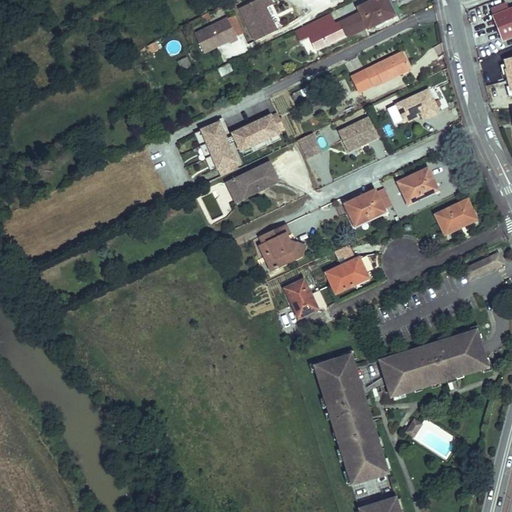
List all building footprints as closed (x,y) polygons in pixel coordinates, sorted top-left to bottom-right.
[(272,5),(269,0),(256,0),(239,8),(255,41),(276,31),(265,8),(272,5)] [(386,0),(374,0),(357,8),(359,12),(367,27),(368,29),(394,16),(386,0)] [(490,9),(492,16),(508,10),(505,2),(490,9)] [(502,41),(511,36),(511,8),(508,10),(492,16),(502,41)] [(367,27),(359,12),(339,22),(346,37),(367,27)] [(207,13),(201,16),(203,21),(210,18),(207,13)] [(334,25),(329,14),(295,30),(301,42),(310,38),(316,52),(346,37),(339,22),(334,25)] [(227,19),(194,34),(204,53),(228,41),(230,43),(237,40),(227,19)] [(174,41),(167,47),(174,54),(181,48),(174,41)] [(155,42),(148,46),(152,52),(158,49),(155,42)] [(401,53),(365,70),(372,86),(390,77),(398,73),(399,75),(410,70),(401,53)] [(181,71),(191,67),(187,57),(177,61),(181,71)] [(228,64),(218,69),(222,76),(232,71),(228,64)] [(508,75),(505,64),(500,65),(503,76),(508,75)] [(359,92),(372,86),(365,70),(351,77),(359,92)] [(428,90),(395,105),(402,120),(406,119),(416,114),(419,113),(423,120),(438,113),(428,90)] [(310,112),(320,108),(318,102),(308,107),(310,112)] [(270,117),(270,116),(232,134),(233,136),(236,142),(240,151),(250,147),(252,152),(257,150),(254,145),(264,140),(267,146),(271,144),(268,138),(278,133),(284,129),(277,114),(270,117)] [(221,176),(237,169),(234,162),(235,162),(228,146),(226,139),(222,132),(227,130),(222,118),(217,120),(218,123),(201,130),(207,143),(212,156),(217,169),(218,169),(221,176)] [(369,118),(338,132),(347,153),(359,147),(358,144),(368,140),(370,143),(378,139),(369,118)] [(207,143),(201,130),(194,133),(200,146),(207,143)] [(281,139),(278,133),(268,138),(271,144),(281,139)] [(312,133),(298,140),(306,159),(321,152),(312,133)] [(236,142),(233,136),(226,139),(228,146),(236,142)] [(267,146),(264,140),(254,145),(257,150),(267,146)] [(212,156),(207,143),(200,146),(205,159),(212,156)] [(250,147),(240,151),(243,157),(252,152),(250,147)] [(210,172),(217,169),(212,156),(205,159),(210,172)] [(233,180),(242,199),(278,182),(269,163),(233,180)] [(427,169),(398,183),(407,202),(424,194),(425,196),(437,190),(427,169)] [(236,202),(242,199),(233,180),(226,183),(236,202)] [(383,190),(376,194),(382,209),(390,205),(383,190)] [(372,218),(384,212),(382,209),(376,194),(374,191),(344,205),(353,224),(371,216),(372,218)] [(407,202),(408,204),(425,196),(424,194),(407,202)] [(467,200),(435,215),(444,235),(461,227),(459,223),(474,215),(467,200)] [(459,223),(461,227),(476,220),(474,215),(459,223)] [(353,224),(354,226),(372,218),(371,216),(353,224)] [(291,235),(287,224),(259,237),(263,245),(259,247),(263,254),(287,263),(302,256),(306,246),(296,243),(295,243),(291,245),(288,237),(291,235)] [(341,266),(355,260),(348,245),(335,251),(341,266)] [(465,269),(469,279),(503,263),(498,253),(465,269)] [(287,263),(263,254),(270,271),(287,263)] [(341,266),(326,273),(335,294),(355,284),(368,278),(358,258),(355,260),(341,266)] [(284,289),(298,318),(309,313),(308,311),(316,307),(303,280),(284,289)] [(381,359),(379,360),(391,396),(394,396),(395,399),(407,395),(405,392),(415,389),(416,391),(423,389),(422,386),(453,376),(452,374),(456,372),(457,377),(464,375),(464,372),(483,366),(484,370),(492,367),(488,355),(485,356),(478,335),(481,334),(477,323),(469,325),(470,329),(450,336),(449,332),(437,336),(438,340),(410,350),(409,347),(402,350),(403,352),(393,355),(392,351),(380,355),(381,359)] [(321,361),(309,365),(312,373),(316,372),(325,398),(321,400),(324,409),(328,408),(336,433),(334,433),(336,441),(339,440),(343,454),(340,455),(342,462),(346,461),(349,471),(345,472),(349,484),(353,482),(354,485),(390,473),(390,470),(393,469),(389,457),(386,458),(382,449),(386,447),(384,440),(380,442),(375,427),(378,427),(375,419),(373,420),(355,368),(352,360),(356,358),(354,350),(342,354),(343,357),(322,364),(321,361)] [(421,426),(424,422),(416,417),(414,422),(421,426)] [(417,435),(420,430),(412,426),(409,430),(417,435)] [(363,511),(359,511),(403,511),(407,509),(403,497),(399,499),(398,496),(362,509),(363,511)]
